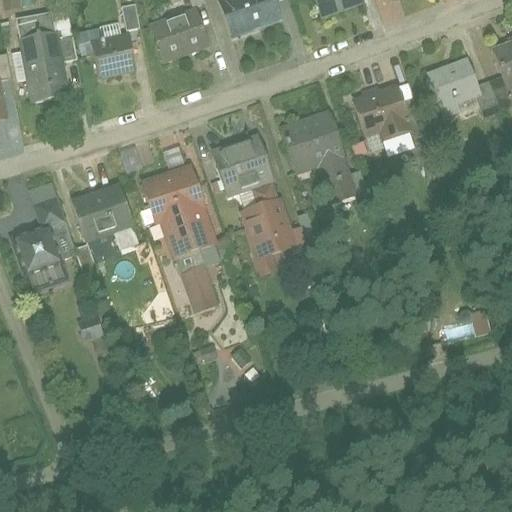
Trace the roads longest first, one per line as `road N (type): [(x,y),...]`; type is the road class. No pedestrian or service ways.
road 1 (residential): [(0,166),(304,69),(481,0)]
road 2 (residential): [(511,349),(65,466)]
road 3 (residential): [(0,301),(65,466)]
